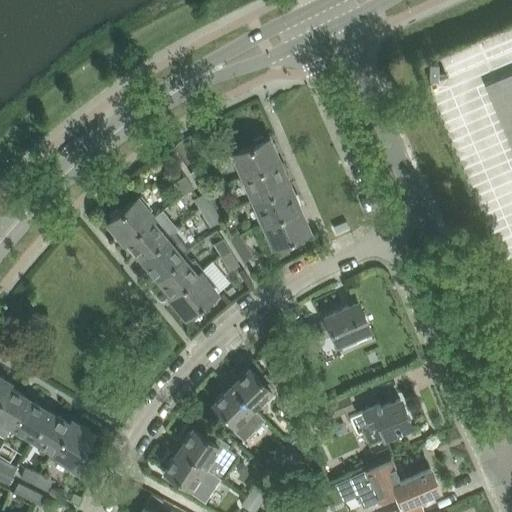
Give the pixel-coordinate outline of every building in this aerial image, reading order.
[(511,18),(416,59),(511,286),(511,18)] [(232,151),(243,175),(280,159),(270,135),(264,138),(262,135),(254,139),(254,142),(232,151)] [(281,162),(280,159),(243,175),(253,198),(290,182),(286,172),(288,170),(284,162),(281,162)] [(189,173),(198,186),(207,179),(199,166),(189,173)] [(194,188),(186,175),(176,181),(184,194),(194,188)] [(295,193),(290,182),(253,198),(263,222),(300,206),(299,203),(301,201),(298,193),(295,193)] [(194,198),(199,207),(213,199),(207,190),(194,198)] [(127,238),(154,214),(138,195),(119,211),(116,209),(109,215),(110,218),(107,221),(124,241),(127,239),(127,238)] [(218,208),(213,199),(199,207),(205,216),(218,208)] [(310,229),(300,206),(263,222),(273,245),(294,236),(296,238),(305,234),(304,232),(310,229)] [(223,217),(218,208),(205,216),(210,225),(223,217)] [(173,230),(173,231),(177,227),(162,209),(155,215),(154,214),(127,238),(127,239),(142,257),(173,230)] [(228,235),(236,247),(245,242),(237,229),(228,235)] [(157,274),(184,251),(188,248),(173,231),(173,230),(142,257),(157,274)] [(214,243),(222,256),(231,250),(223,238),(214,243)] [(253,255),(245,242),(236,247),(244,260),(253,255)] [(238,263),(231,250),(222,256),(229,269),(238,263)] [(196,259),(192,259),(184,251),(157,274),(172,292),(200,269),(203,267),(196,259)] [(200,269),(172,292),(169,295),(186,315),(190,312),(193,314),(200,308),(199,305),(216,290),(200,269)] [(296,328),(306,351),(318,346),(315,338),(332,331),(337,342),(371,328),(359,300),(325,314),(326,318),(310,325),(309,322),(296,328)] [(249,365),(231,383),(257,408),(274,391),(271,388),(273,386),(266,378),(264,380),(249,365)] [(0,400),(9,385),(11,382),(0,375),(0,400)] [(256,409),(257,408),(231,383),(213,401),(217,405),(215,407),(223,414),(224,412),(235,423),(232,426),(244,438),(265,417),(256,409)] [(14,424),(29,397),(9,385),(0,400),(0,415),(4,418),(2,422),(0,425),(0,433),(6,437),(12,428),(14,424)] [(350,395),(327,404),(312,411),(317,422),(354,406),(350,395)] [(32,440),(49,410),(29,397),(14,424),(25,430),(23,434),(32,440)] [(364,409),(350,415),(356,428),(362,426),(369,444),(386,436),(385,435),(412,423),(401,397),(382,405),(380,401),(365,408),(364,408),(364,409)] [(70,422),(69,421),(49,410),(32,440),(40,445),(43,441),(54,448),(55,448),(70,422)] [(71,417),(69,421),(70,422),(55,448),(54,448),(51,451),(73,464),(70,470),(85,479),(96,460),(82,451),(86,446),(89,447),(93,439),(91,437),(94,431),(71,417)] [(193,426),(179,447),(221,476),(236,454),(226,447),(228,443),(210,431),(206,435),(193,426)] [(304,441),(297,448),(308,459),(315,451),(304,441)] [(179,447),(165,467),(169,470),(167,472),(176,478),(177,476),(190,484),(188,488),(205,500),(221,476),(179,447)] [(308,459),(297,448),(290,456),(300,466),(308,459)] [(17,466),(4,460),(0,468),(0,469),(13,475),(17,466)] [(430,468),(399,482),(390,460),(350,478),(363,506),(380,498),(383,501),(391,498),(391,493),(393,492),(395,496),(398,494),(403,506),(418,499),(417,497),(438,488),(430,468)] [(40,474),(40,473),(26,466),(21,476),(35,483),(40,474)] [(0,480),(9,485),(13,475),(0,469),(0,480)] [(53,479),(40,473),(40,474),(35,483),(48,489),(53,479)] [(28,498),(33,488),(19,481),(13,491),(28,498)] [(254,487),(248,495),(260,504),(266,496),(254,487)] [(47,495),(33,488),(28,498),(41,505),(47,495)] [(254,511),(260,504),(248,495),(241,504),(252,511),(254,511)]
